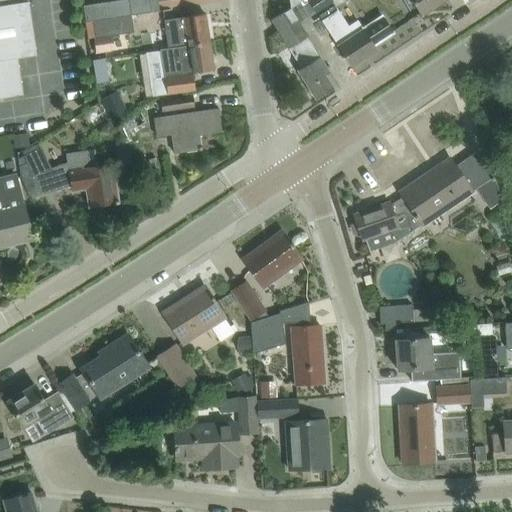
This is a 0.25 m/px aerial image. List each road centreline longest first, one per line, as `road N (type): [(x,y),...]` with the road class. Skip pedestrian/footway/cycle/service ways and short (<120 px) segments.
road 1 (tertiary): [(0,358),(294,167)]
road 2 (residential): [(364,501),(362,341),(315,192),(294,167)]
road 3 (residential): [(277,146),(0,323)]
road 4 (residential): [(62,458),(69,481),(268,506),(364,501)]
road 5 (tertiary): [(294,167),(511,23)]
road 6 (residential): [(492,0),(277,146)]
road 7 (residential): [(277,146),(264,127),(244,0)]
road 8 (residential): [(364,501),(511,490)]
